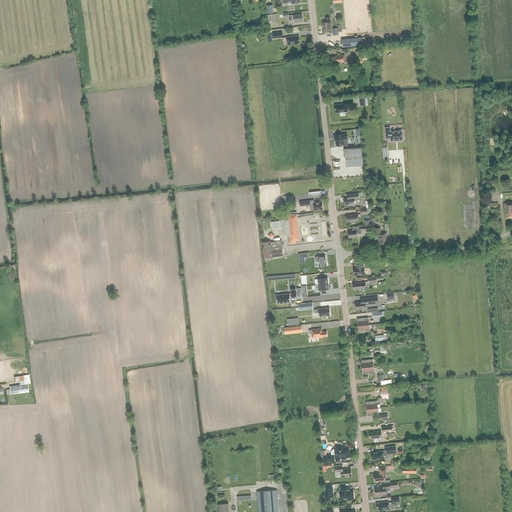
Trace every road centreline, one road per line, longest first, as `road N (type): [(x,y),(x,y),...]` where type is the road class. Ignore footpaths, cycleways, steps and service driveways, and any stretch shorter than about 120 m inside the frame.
road 1 (tertiary): [(366,511),(339,253)]
road 2 (tertiary): [(339,253),(311,0)]
road 3 (unclassified): [(339,253),(452,251),(511,232)]
